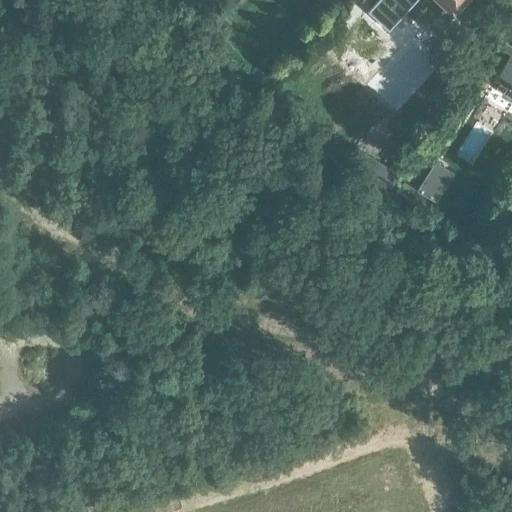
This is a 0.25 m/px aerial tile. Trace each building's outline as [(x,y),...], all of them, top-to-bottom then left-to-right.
[(377,0),(370,9),(391,28),(416,0),(448,0),(459,10),(468,0),(377,0)] [(209,4),(196,18),(215,37),(229,23),(209,4)] [(511,51),(511,52),(492,82),(511,94),(511,51)] [(493,69),(479,60),(467,78),(482,87),(493,69)] [(354,176),(355,176),(383,194),(398,172),(369,153),(354,176)] [(445,161),(435,176),(444,181),(453,167),(445,161)] [(445,184),(426,172),(416,187),(435,199),(445,184)]
